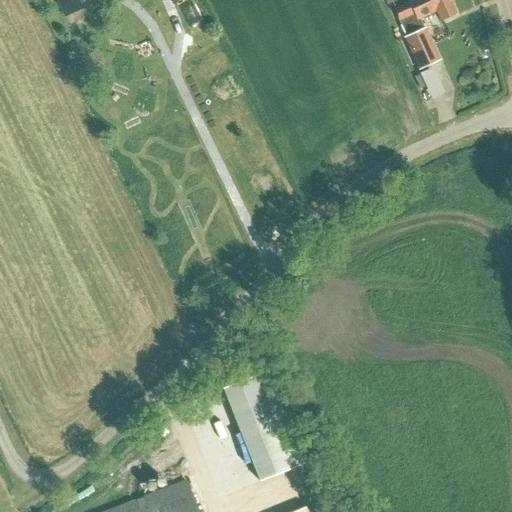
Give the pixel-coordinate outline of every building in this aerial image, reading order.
[(56,0),(65,18),(92,5),(89,0),(56,0)] [(180,14),(195,7),(191,0),(186,0),(176,5),(180,14)] [(405,0),(407,3),(393,9),(406,37),(403,39),(418,71),(439,61),(424,29),(423,29),(420,21),(436,14),(440,22),(456,14),(451,3),(452,3),(450,0),(405,0)] [(191,36),(204,31),(197,13),(184,18),(191,36)] [(210,396),(218,415),(262,397),(255,379),(210,396)] [(197,511),(186,482),(108,511),(197,511)]
